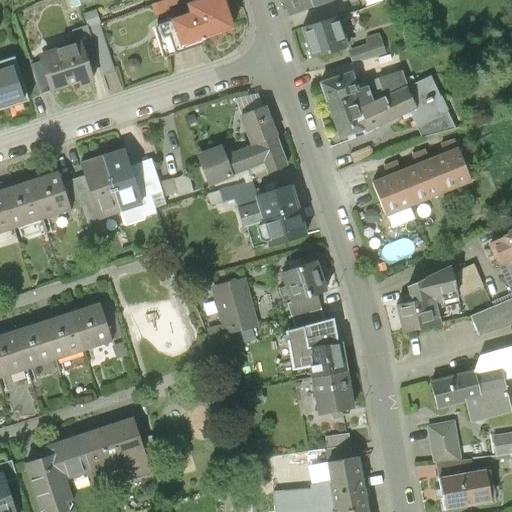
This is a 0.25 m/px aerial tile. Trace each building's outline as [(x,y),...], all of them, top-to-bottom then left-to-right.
[(231,29),(220,0),(205,0),(190,6),(193,14),(160,26),(164,38),(169,36),(176,55),(203,45),(201,40),(231,29)] [(281,0),(287,16),(311,7),(308,0),(281,0)] [(84,13),(89,28),(99,24),(94,10),(84,13)] [(345,45),(336,20),(300,32),(308,57),(345,45)] [(81,57),(95,52),(102,73),(114,70),(99,24),(89,28),(73,33),(76,44),(81,57)] [(348,52),(352,62),(384,54),(378,35),(365,40),(367,46),(348,52)] [(81,57),(76,44),(40,55),(43,62),(52,90),(80,81),(81,86),(89,83),(81,57)] [(0,109),(26,100),(10,55),(0,58),(0,109)] [(137,59),(131,59),(128,63),(128,68),(132,72),(136,72),(140,68),(140,62),(137,59)] [(40,94),(52,90),(43,62),(31,66),(40,94)] [(348,142),(365,134),(355,107),(370,102),(364,86),(354,89),(348,73),(318,84),(337,138),(346,135),(348,142)] [(383,97),(370,102),(355,107),(365,134),(376,130),(375,127),(409,110),(415,108),(406,88),(400,73),(377,81),(383,97)] [(406,88),(415,108),(409,110),(421,138),(453,129),(431,77),(406,88)] [(256,144),(264,162),(268,173),(290,164),(278,135),(280,134),(269,105),(241,117),(252,145),(256,144)] [(236,173),(264,162),(256,144),(252,145),(229,155),(236,173)] [(368,146),(348,153),(352,164),(372,156),(368,146)] [(210,184),(236,173),(229,155),(226,156),(223,147),(198,156),(210,184)] [(128,166),(122,149),(102,156),(119,210),(140,203),(128,166)] [(470,181),(457,149),(429,160),(442,192),(470,181)] [(119,210),(102,156),(80,163),(84,175),(98,217),(119,210)] [(128,166),(140,203),(145,218),(157,214),(155,207),(166,203),(151,158),(128,166)] [(442,192),(429,160),(401,171),(414,203),(442,192)] [(406,223),(401,208),(414,203),(401,171),(373,182),(386,214),(392,228),(406,223)] [(58,172),(30,182),(41,217),(70,208),(62,183),(58,172)] [(84,175),(73,179),(82,206),(91,235),(103,231),(98,217),(84,175)] [(163,182),(168,196),(178,192),(180,197),(194,192),(189,175),(175,180),(174,178),(163,182)] [(71,210),(82,206),(73,179),(62,183),(70,208),(71,210)] [(30,182),(1,191),(12,226),(41,217),(30,182)] [(244,228),(261,223),(268,247),(310,234),(303,210),(295,184),(260,195),(262,203),(238,210),(244,228)] [(1,191),(0,191),(0,230),(12,226),(1,191)] [(124,225),(145,218),(140,203),(119,210),(124,225)] [(376,217),(372,208),(363,212),(368,221),(376,217)] [(511,232),(488,244),(498,266),(511,259),(511,232)] [(511,259),(498,266),(507,286),(511,284),(511,259)] [(287,273),(297,302),(317,295),(329,291),(319,262),(287,273)] [(472,264),(451,272),(455,294),(456,299),(482,287),(472,264)] [(451,272),(450,268),(407,287),(410,303),(433,299),(455,294),(451,272)] [(256,327),(242,279),(214,286),(224,323),(205,328),(210,340),(256,327)] [(321,308),(317,295),(297,302),(290,305),(295,318),(321,308)] [(511,298),(469,317),(477,337),(511,323),(511,298)] [(433,299),(410,303),(396,306),(401,332),(438,325),(433,299)] [(110,340),(97,302),(69,312),(81,349),(110,340)] [(81,349),(69,312),(41,321),(53,359),(81,349)] [(53,359),(41,321),(12,331),(25,368),(53,359)] [(0,376),(25,368),(12,331),(0,334),(0,376)] [(293,369),(309,366),(306,349),(303,333),(287,336),(293,369)] [(128,353),(124,342),(112,346),(117,357),(128,353)] [(347,371),(341,342),(306,349),(309,366),(312,378),(347,371)] [(472,371),(429,382),(435,407),(465,400),(470,422),(511,411),(502,379),(511,376),(511,346),(478,355),(472,371)] [(354,406),(347,371),(312,378),(318,413),(333,410),(346,408),(354,406)] [(347,415),(346,408),(333,410),(335,417),(347,415)] [(133,420),(81,437),(91,468),(121,458),(128,480),(151,473),(150,470),(140,440),(133,420)] [(459,454),(453,420),(427,424),(433,458),(459,454)] [(324,437),(326,449),(351,445),(349,433),(324,437)] [(511,433),(492,437),(495,456),(511,453),(511,433)] [(154,435),(140,440),(150,470),(164,465),(154,435)] [(65,476),(91,468),(81,437),(22,456),(40,511),(49,508),(49,511),(62,511),(69,510),(66,501),(73,498),(65,476)] [(354,457),(351,445),(326,449),(329,461),(333,461),(354,457)] [(315,511),(337,511),(337,509),(341,506),(333,461),(329,461),(326,449),(311,452),(315,511)] [(373,511),(364,455),(354,457),(333,461),(341,506),(337,509),(337,511),(373,511)] [(15,511),(2,469),(0,469),(0,511),(15,511)] [(491,498),(485,469),(441,477),(446,506),(491,498)] [(277,491),(267,492),(268,506),(278,505),(277,491)] [(247,511),(252,511),(249,501),(233,506),(234,511),(247,511)]
